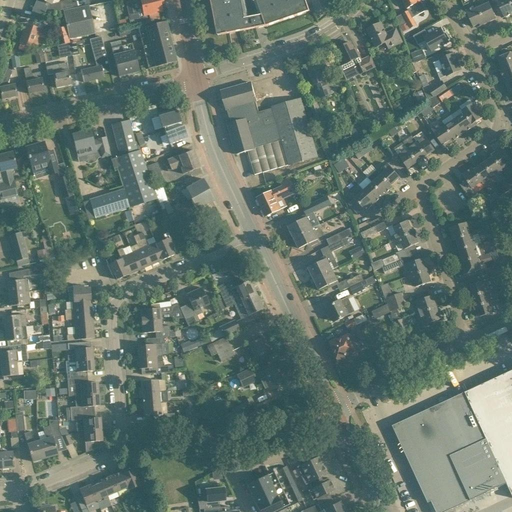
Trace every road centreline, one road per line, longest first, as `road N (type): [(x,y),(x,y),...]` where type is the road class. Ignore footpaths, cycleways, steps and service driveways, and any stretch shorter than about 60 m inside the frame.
road 1 (residential): [(17,493),(114,456),(120,445),(113,319),(122,298),(254,237)]
road 2 (residential): [(0,126),(198,78)]
road 3 (secondary): [(335,409),(254,237)]
road 4 (residential): [(198,78),(320,39),(364,0)]
road 5 (residential): [(418,188),(499,127),(472,53)]
road 6 (secondary): [(254,237),(208,130),(198,78)]
road 7 (residential): [(464,342),(418,188)]
road 8 (residential): [(344,429),(237,476),(248,511)]
road 9 (residential): [(335,409),(464,342)]
